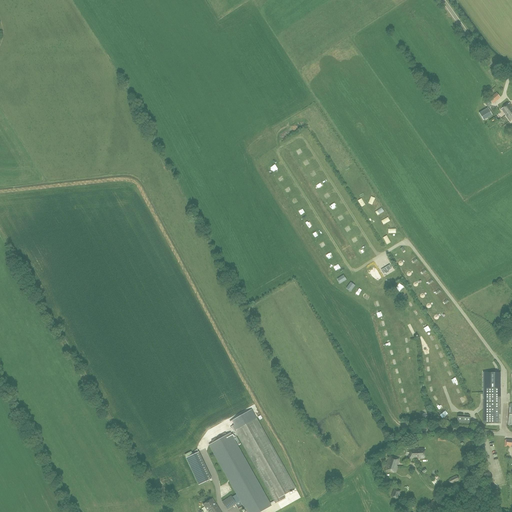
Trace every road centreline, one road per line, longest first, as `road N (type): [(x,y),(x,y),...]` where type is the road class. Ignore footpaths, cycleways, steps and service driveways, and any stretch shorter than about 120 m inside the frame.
road 1 (track): [(380,255),(351,269),(278,154),(303,138),(375,252)]
road 2 (track): [(357,269),(394,330),(415,410)]
road 3 (track): [(369,458),(430,429),(483,433)]
